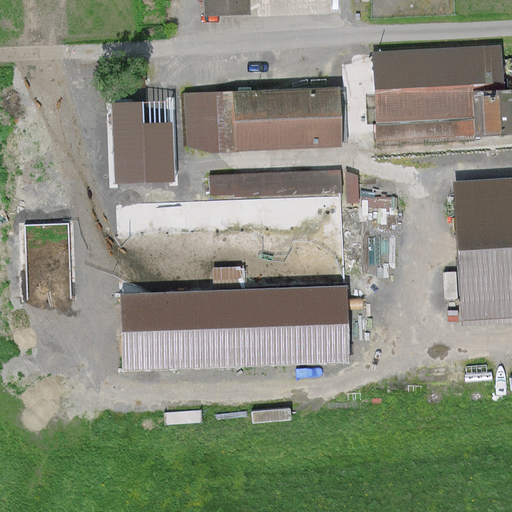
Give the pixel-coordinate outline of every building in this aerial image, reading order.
[(208,0),(208,13),(248,12),(247,0),(208,0)] [(503,87),(501,47),(375,54),(378,109),(380,141),(473,136),(471,88),(503,87)] [(190,144),(212,154),(236,152),(340,147),(336,87),(232,93),(188,95),(190,144)] [(339,168),(205,172),(206,196),(233,195),(235,267),(212,268),(212,288),(342,284),(339,168)] [(346,169),(347,199),(360,199),(359,169),(346,169)] [(511,181),(456,185),(464,320),(511,316),(511,181)] [(347,359),(344,288),(123,295),(126,367),(347,359)] [(491,365),(427,366),(428,399),(492,397),(491,365)]
